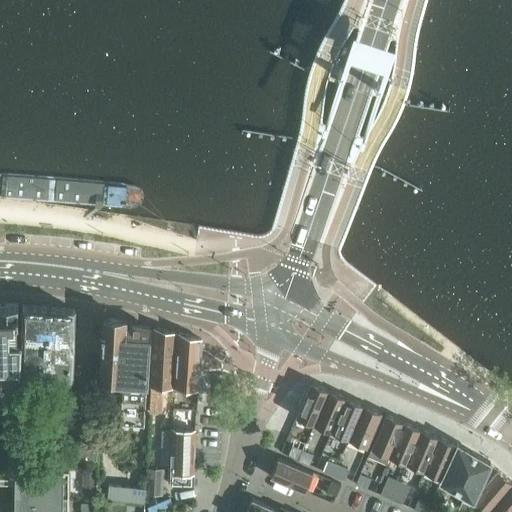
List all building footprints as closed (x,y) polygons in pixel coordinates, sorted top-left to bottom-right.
[(0,159),(0,199),(35,202),(130,216),(136,177),(41,163),(27,161),(0,159)] [(0,374),(20,374),(20,379),(21,379),(21,376),(22,340),(15,340),(15,323),(17,323),(18,304),(0,303),(0,374)] [(23,305),(22,340),(21,376),(73,377),(75,309),(23,305)] [(104,320),(100,391),(119,392),(118,419),(144,421),(150,327),(126,325),(126,322),(125,322),(125,323),(123,323),(122,320),(108,319),(107,322),(105,321),(104,320)] [(176,332),(154,327),(154,328),(148,412),(160,413),(161,397),(156,394),(157,387),(173,388),(176,332)] [(201,339),(178,332),(175,374),(199,376),(201,339)] [(296,416),(314,423),(328,389),(311,382),(296,416)] [(314,423),(331,431),(346,397),(328,389),(314,423)] [(331,431),(349,438),(364,404),(346,397),(331,431)] [(364,404),(349,438),(367,446),(382,412),(364,404)] [(98,435),(99,407),(74,406),(73,439),(72,462),(83,462),(97,463),(98,435)] [(386,463),(389,456),(389,455),(404,421),(386,413),(368,455),(386,463)] [(389,455),(389,456),(407,463),(421,429),(404,421),(389,455)] [(194,430),(171,429),(169,472),(169,484),(170,484),(190,485),(191,473),(192,473),(192,460),(194,430)] [(407,463),(424,470),(439,436),(421,429),(407,463)] [(424,470),(442,478),(457,444),(439,436),(424,470)] [(441,480),(473,498),(497,469),(489,463),(490,461),(458,443),(457,444),(442,478),(441,480)] [(288,455),(298,459),(302,450),(292,445),(288,455)] [(302,450),(298,459),(310,464),(314,455),(302,450)] [(271,476),(305,490),(313,472),(279,457),(271,476)] [(323,470),(334,474),(338,465),(327,460),(323,470)] [(338,465),(334,474),(345,479),(349,470),(338,465)] [(146,492),(162,493),(163,469),(147,468),(146,492)] [(19,511),(62,511),(63,471),(69,471),(69,469),(20,469),(19,511)] [(472,501),(488,510),(511,481),(497,469),(473,498),(472,501)] [(82,484),(97,484),(97,470),(82,470),(82,484)] [(360,474),(356,483),(367,488),(371,479),(360,474)] [(332,480),(327,491),(336,495),(341,484),(332,480)] [(488,510),(490,511),(511,511),(511,481),(488,510)] [(107,499),(144,502),(146,488),(109,485),(107,499)] [(380,494),(391,498),(395,489),(384,485),(380,494)] [(395,489),(391,498),(402,503),(406,494),(395,489)] [(245,511),(282,511),(283,511),(272,506),(252,498),(245,511)] [(414,508),(423,511),(425,511),(429,504),(418,499),(414,508)] [(456,511),(467,511),(471,504),(462,500),(456,511)] [(80,502),(79,511),(96,511),(96,502),(80,502)]
